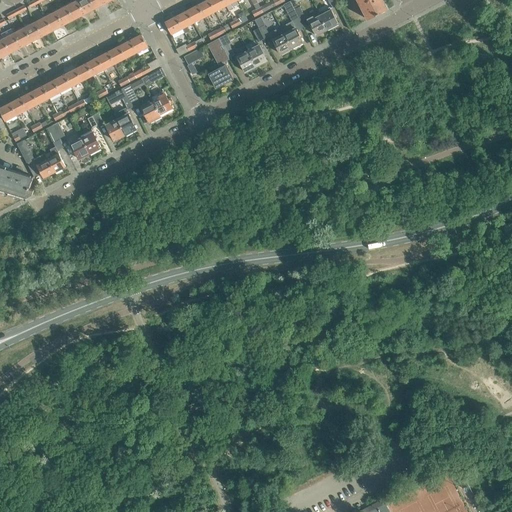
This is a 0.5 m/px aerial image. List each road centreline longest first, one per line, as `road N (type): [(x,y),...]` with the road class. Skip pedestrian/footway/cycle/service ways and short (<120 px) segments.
road 1 (secondary): [(511,199),(412,235),(180,273),(27,329)]
road 2 (residential): [(201,119),(410,10)]
road 3 (residential): [(33,205),(201,119)]
road 4 (residential): [(0,86),(145,10)]
road 5 (residential): [(201,119),(145,10)]
